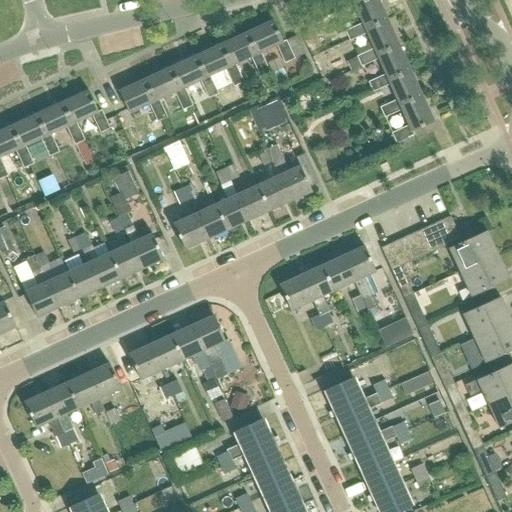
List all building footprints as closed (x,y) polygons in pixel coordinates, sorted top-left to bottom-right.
[(360,0),(353,3),(362,23),(345,31),(349,41),(366,33),(365,30),(387,20),(377,0),(360,0)] [(309,12),(313,30),(330,26),(325,8),(309,12)] [(376,55),(398,45),(387,20),(365,30),(366,33),(373,49),(356,57),(361,66),(378,59),(376,55)] [(257,55),(261,53),(276,46),(284,64),(294,59),(286,41),(283,42),(273,21),(247,33),(257,55)] [(221,45),(231,66),(235,64),(251,57),(259,75),(269,71),(261,53),(257,55),(247,33),(221,45)] [(196,56),(206,78),(210,76),(225,69),(234,87),(243,83),(235,64),(231,66),(221,45),(196,56)] [(388,81),(410,71),(398,45),(376,55),(378,59),(385,74),(368,82),(372,92),(389,84),(388,81)] [(218,94),(210,76),(206,78),(196,56),(170,68),(180,90),(184,88),(200,81),(208,99),(218,94)] [(192,106),(184,88),(180,90),(170,68),(145,79),(155,101),(159,100),(174,92),(183,111),(192,106)] [(399,106),(421,96),(410,71),(388,81),(389,84),(397,100),(379,108),(384,118),(401,110),(399,106)] [(167,118),(159,100),(155,101),(145,79),(119,92),(129,113),(149,104),(157,122),(167,118)] [(72,124),(76,123),(92,115),(100,134),(110,129),(101,111),(98,112),(88,91),(62,103),(72,124)] [(399,106),(401,110),(408,125),(391,133),(396,143),(406,138),(413,135),(412,132),(433,122),(421,96),(399,106)] [(84,141),(76,123),(72,124),(62,103),(37,114),(47,136),(50,134),(66,127),(74,145),(84,141)] [(275,103),(257,111),(266,131),(284,123),(275,103)] [(59,152),(50,134),(47,136),(37,114),(11,126),(21,148),(25,146),(41,139),(49,157),(59,152)] [(127,145),(137,140),(129,121),(119,126),(127,145)] [(33,164),(25,146),(21,148),(11,126),(0,131),(0,157),(15,150),(23,169),(33,164)] [(103,149),(121,141),(115,127),(96,135),(103,149)] [(410,145),(407,139),(406,138),(396,143),(397,146),(399,150),(410,145)] [(319,141),(305,146),(314,166),(327,160),(319,141)] [(275,146),(266,150),(278,176),(290,202),(311,192),(308,186),(317,182),(318,181),(305,154),(304,154),(296,158),(300,167),(287,173),(281,158),(275,146)] [(269,211),(290,202),(266,150),(257,154),(250,157),(255,170),(263,166),(269,181),(257,186),(269,211)] [(176,153),(166,159),(176,178),(187,172),(176,153)] [(224,169),(230,181),(239,177),(233,165),(224,169)] [(221,185),(230,181),(224,169),(215,173),(221,185)] [(122,201),(138,194),(127,171),(112,179),(122,201)] [(60,190),(53,175),(39,182),(45,196),(60,190)] [(188,200),(197,196),(191,185),(182,189),(188,200)] [(236,196),(248,221),(269,211),(257,186),(236,196)] [(206,240),(194,215),(188,200),(182,189),(173,193),(179,205),(179,204),(185,219),(179,222),(174,224),(173,225),(184,250),(206,240)] [(227,230),(248,221),(236,196),(215,205),(227,230)] [(206,240),(227,230),(215,205),(194,215),(206,240)] [(130,244),(142,269),(163,259),(152,234),(139,240),(127,214),(118,218),(124,230),(130,244)] [(440,221),(450,243),(460,239),(450,217),(440,221)] [(115,234),(124,230),(118,218),(110,222),(115,234)] [(440,248),(450,243),(440,221),(430,226),(440,248)] [(430,252),(440,248),(430,226),(420,230),(430,252)] [(420,257),(430,252),(420,230),(410,235),(420,257)] [(459,272),(497,255),(485,231),(448,247),(459,272)] [(121,279),(109,254),(97,259),(85,233),(76,237),(82,249),(88,263),(100,288),(121,279)] [(411,261),(420,257),(410,235),(401,239),(411,261)] [(73,253),(82,249),(76,237),(67,241),(73,253)] [(400,266),(411,261),(401,239),(391,244),(400,266)] [(121,279),(142,269),(130,244),(109,254),(121,279)] [(390,271),(399,266),(400,266),(391,244),(380,249),(390,271)] [(366,307),(367,310),(378,305),(364,276),(376,271),(364,246),(343,256),(354,281),(361,296),(361,295),(366,307)] [(40,268),(48,264),(43,252),(34,256),(40,268)] [(497,255),(459,272),(466,287),(456,291),(461,300),(470,296),(508,279),(497,255)] [(40,268),(34,256),(25,260),(37,287),(25,292),(36,317),(58,307),(46,282),(40,268)] [(343,256),(322,266),(333,291),(354,281),(343,256)] [(79,298),(100,288),(88,263),(67,273),(79,298)] [(322,296),(333,291),(322,266),(301,275),(312,300),(319,315),(324,327),(333,322),(328,312),(329,311),(322,296)] [(399,266),(390,271),(399,290),(408,286),(399,266)] [(58,307),(79,298),(67,273),(46,282),(58,307)] [(291,310),(312,300),(301,275),(279,285),(291,310)] [(352,299),(357,311),(366,307),(361,295),(361,296),(352,299)] [(473,338),(511,321),(500,297),(462,314),(473,338)] [(0,303),(0,333),(15,327),(4,302),(0,303)] [(417,328),(426,324),(416,303),(407,308),(417,328)] [(315,331),(324,327),(319,315),(310,319),(315,331)] [(215,377),(216,380),(227,375),(214,346),(225,341),(213,316),(192,326),(203,351),(210,365),(215,377)] [(390,342),(410,333),(405,321),(385,330),(390,342)] [(511,323),(511,321),(473,338),(484,362),(511,349),(511,323)] [(426,324),(417,328),(426,350),(436,346),(426,324)] [(182,360),(203,351),(192,326),(171,335),(182,360)] [(161,370),(182,360),(171,335),(150,345),(161,370)] [(140,380),(161,370),(150,345),(128,355),(140,380)] [(487,404),(511,392),(511,362),(464,385),(469,397),(481,391),(487,404)] [(444,388),(453,384),(444,363),(434,367),(444,388)] [(88,373),(99,398),(120,389),(109,364),(88,373)] [(215,377),(210,365),(201,369),(206,381),(215,377)] [(78,408),(99,398),(88,373),(66,383),(78,408)] [(220,395),(213,378),(202,383),(210,400),(220,395)] [(362,401),(361,400),(352,379),(327,390),(337,412),(362,401)] [(379,393),(389,388),(385,379),(375,384),(379,393)] [(168,384),(173,396),(182,392),(177,380),(168,384)] [(45,393),(69,444),(78,440),(66,414),(78,408),(66,383),(45,393)] [(164,400),(173,396),(168,384),(159,388),(164,400)] [(453,384),(444,388),(454,409),(463,405),(453,384)] [(346,433),(371,422),(366,410),(393,397),(389,388),(379,393),(362,401),(337,412),(346,433)] [(511,392),(487,404),(498,428),(511,421),(511,392)] [(45,393),(24,403),(35,428),(48,422),(60,448),(69,444),(45,393)] [(232,396),(229,406),(244,411),(248,401),(232,396)] [(223,398),(214,403),(222,420),(231,416),(223,398)] [(106,413),(111,425),(120,421),(114,409),(106,413)] [(227,452),(215,457),(219,466),(232,460),(245,454),(278,439),(277,436),(271,439),(263,421),(262,419),(235,432),(236,435),(240,444),(226,451),(227,452)] [(356,454),(381,443),(395,436),(407,431),(402,422),(377,434),(371,422),(346,433),(356,454)] [(471,448),(481,443),(471,422),(462,427),(471,448)] [(399,445),(411,440),(407,431),(395,436),(399,445)] [(278,439),(245,454),(254,475),(282,463),(273,444),(279,441),(278,439)] [(390,464),(381,443),(356,454),(365,475),(390,464)] [(481,443),(471,448),(481,469),(490,464),(481,443)] [(177,476),(202,464),(194,446),(169,457),(177,476)] [(438,467),(447,485),(466,475),(457,458),(438,467)] [(67,459),(40,470),(47,487),(74,476),(67,459)] [(93,482),(108,475),(101,459),(92,463),(94,468),(88,471),(93,482)] [(232,460),(219,466),(223,475),(236,469),(232,460)] [(113,461),(106,465),(109,472),(117,469),(113,461)] [(282,463),(254,475),(264,496),(297,481),(296,478),(290,481),(282,463)] [(375,496),(400,485),(390,464),(365,475),(375,496)] [(414,479),(427,474),(423,465),(410,470),(414,479)] [(427,474),(414,479),(418,488),(431,483),(427,474)] [(297,481),(264,496),(271,511),(284,511),(301,504),(292,486),(299,483),(297,481)] [(496,502),(506,497),(498,481),(489,486),(496,502)] [(400,485),(375,496),(382,511),(397,511),(410,506),(400,485)] [(238,508),(251,503),(247,494),(234,499),(238,508)] [(74,511),(104,511),(97,496),(72,507),(74,511)] [(121,511),(134,506),(130,497),(117,502),(121,511)] [(251,503),(238,508),(240,511),(254,511),(255,511),(251,503)]
